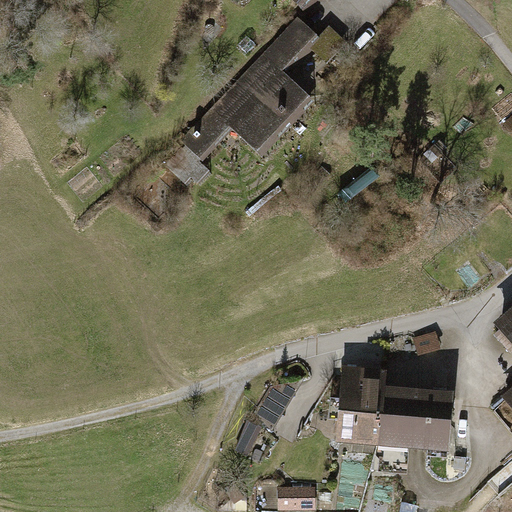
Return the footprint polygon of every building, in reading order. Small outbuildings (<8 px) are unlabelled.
[(295,22),(181,139),(202,159),(232,129),(259,155),(307,106),(280,80),(310,49),(326,64),(344,45),(328,30),(316,42),(295,22)] [(511,122),(502,131),(510,140),(511,138),(511,122)] [(511,317),(498,330),(511,346),(511,396),(506,402),(511,408),(511,317)] [(440,355),(435,336),(412,342),(417,360),(440,355)] [(346,371),(338,442),(443,454),(449,402),(381,395),(383,376),(346,371)] [(258,434),(247,429),(238,451),(248,456),(258,434)] [(314,511),(315,491),(276,490),(275,511),(314,511)]
